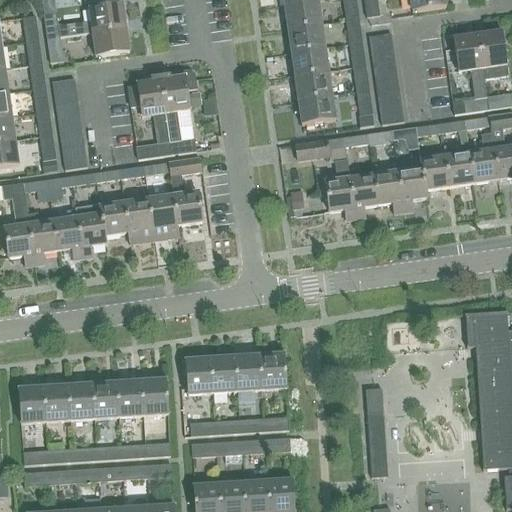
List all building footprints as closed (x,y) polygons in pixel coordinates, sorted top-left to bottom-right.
[(376,0),(363,0),(366,14),(379,12),(376,0)] [(444,0),(410,0),(413,16),(446,11),(444,0)] [(283,8),(287,32),(321,27),(318,3),(283,8)] [(356,6),(343,8),(346,23),(359,22),(356,6)] [(88,12),(90,25),(58,29),(56,17),(43,19),(47,43),(91,37),(126,32),(123,7),(88,12)] [(287,32),(290,56),(325,51),(321,27),(287,32)] [(26,45),(39,44),(37,28),(23,30),(26,45)] [(360,31),(347,32),(349,48),(362,46),(360,31)] [(126,32),(91,37),(95,61),(130,56),(126,32)] [(502,35),(478,39),(485,83),(509,79),(502,35)] [(393,49),(391,37),(368,40),(370,52),(393,49)] [(485,83),(478,39),(453,43),(459,77),(471,75),(475,102),(453,105),(455,118),(489,113),(487,100),(485,83)] [(48,51),(50,66),(63,65),(61,49),(48,51)] [(371,63),(395,60),(393,49),(370,52),(371,63)] [(290,56),(294,80),(328,75),(325,51),(290,56)] [(40,52),(27,54),(29,69),(42,68),(40,52)] [(363,55),(350,57),(353,72),(366,70),(363,55)] [(373,74),(396,71),(395,60),(371,63),(373,74)] [(374,85),(398,82),(396,71),(373,74),(374,85)] [(195,79),(194,77),(193,76),(190,75),(187,74),(169,76),(170,82),(159,84),(170,159),(196,155),(194,142),(181,144),(177,116),(190,114),(187,94),(197,93),(195,79)] [(294,80),(298,104),(332,99),(328,75),(294,80)] [(43,76),(30,78),(33,93),(46,91),(43,76)] [(367,79),(354,81),(356,96),(369,94),(367,79)] [(74,82),(52,85),(54,96),(76,93),(74,82)] [(376,96),(399,93),(398,82),(374,85),(376,96)] [(132,91),(128,95),(131,111),(137,110),(139,122),(153,120),(157,147),(136,150),(138,164),(170,159),(159,84),(136,87),(137,90),(132,91)] [(76,93),(54,96),(55,107),(77,104),(76,93)] [(377,107),(401,104),(399,93),(376,96),(377,107)] [(7,97),(0,98),(0,122),(11,121),(7,97)] [(511,109),(510,97),(487,100),(489,113),(511,109)] [(332,99),(298,104),(301,129),(335,124),(332,99)] [(47,100),(34,102),(36,117),(49,115),(47,100)] [(370,103),(357,104),(360,119),(373,117),(370,103)] [(77,104),(55,107),(57,118),(79,115),(77,104)] [(379,118),(402,115),(401,104),(377,107),(379,118)] [(79,115),(57,118),(58,128),(81,125),(79,115)] [(381,130),(404,127),(402,115),(379,118),(381,130)] [(490,130),(491,133),(502,132),(511,130),(511,117),(489,121),(490,130)] [(11,121),(0,122),(0,146),(14,145),(11,121)] [(466,133),(490,130),(489,121),(465,124),(466,133)] [(50,124),(37,126),(39,141),(52,139),(50,124)] [(466,133),(465,124),(439,128),(441,137),(466,133)] [(81,125),(58,128),(60,139),(82,136),(81,125)] [(416,131),(417,140),(441,137),(439,128),(416,131)] [(416,131),(391,134),(393,144),(406,142),(408,154),(418,152),(417,140),(416,131)] [(511,149),(505,151),(502,132),(491,133),(491,136),(492,136),(499,183),(511,180),(511,149)] [(391,134),(383,136),(384,145),(393,144),(391,134)] [(82,136),(60,139),(61,150),(84,147),(82,136)] [(482,138),(484,154),(470,156),(474,186),(499,183),(492,136),(491,136),(482,138)] [(370,147),(369,138),(345,142),(346,151),(370,147)] [(345,142),(295,149),(298,164),(330,160),(329,153),(346,151),(345,142)] [(0,171),(18,169),(14,145),(0,146),(0,171)] [(84,147),(61,150),(63,161),(85,157),(84,147)] [(444,149),(446,159),(450,190),(474,186),(470,156),(457,158),(455,147),(444,149)] [(54,148),(41,150),(43,165),(56,163),(54,148)] [(63,161),(65,172),(87,169),(85,157),(63,161)] [(421,163),(422,170),(423,170),(426,193),(450,190),(446,159),(421,163)] [(200,175),(199,163),(198,162),(169,166),(170,175),(174,199),(178,229),(203,225),(198,195),(183,197),(180,178),(200,175)] [(350,180),(349,180),(348,173),(347,163),(335,165),(337,182),(325,184),(330,214),(344,212),(346,223),(356,222),(350,180)] [(169,166),(144,169),(145,178),(170,175),(169,166)] [(120,173),(121,182),(145,178),(144,169),(120,173)] [(422,170),(398,174),(404,215),(414,214),(412,204),(427,202),(426,193),(423,170),(422,170)] [(359,171),(348,173),(349,180),(350,180),(356,222),(366,220),(365,210),(378,208),(374,177),(360,179),(359,171)] [(95,177),(96,185),(121,182),(120,173),(95,177)] [(398,174),(374,177),(378,208),(392,206),(394,217),(404,215),(398,174)] [(72,189),(96,185),(95,177),(71,180),(72,189)] [(71,180),(66,181),(47,183),(48,192),(72,189),(71,180)] [(23,187),(24,196),(48,192),(47,183),(23,187)] [(13,197),(17,229),(5,231),(9,261),(23,259),(25,271),(35,269),(29,227),(27,216),(24,196),(23,187),(0,190),(0,195),(1,199),(13,197)] [(174,199),(149,202),(155,243),(180,240),(178,229),(174,199)] [(129,236),(128,236),(130,247),(155,243),(149,202),(125,206),(129,236)] [(129,236),(125,206),(100,209),(104,239),(128,236),(129,236)] [(100,209),(76,213),(77,220),(83,262),(93,261),(91,250),(106,248),(104,239),(100,209)] [(37,215),(27,216),(29,227),(35,269),(45,268),(43,256),(57,254),(53,224),(39,226),(37,215)] [(77,220),(53,224),(57,254),(72,252),(73,263),(83,262),(77,220)] [(511,511),(511,333),(509,334),(507,315),(466,318),(468,350),(476,349),(484,473),(511,471),(511,478),(505,479),(507,511),(511,511)] [(285,357),(259,359),(262,394),(287,392),(285,357)] [(259,359),(235,361),(238,396),(262,394),(259,359)] [(235,361),(210,363),(213,398),(238,396),(235,361)] [(213,398),(210,363),(186,365),(188,399),(213,398)] [(166,383),(142,385),(144,419),(169,418),(166,383)] [(142,385),(116,387),(119,421),(144,419),(142,385)] [(116,387),(92,388),(94,423),(119,421),(116,387)] [(92,388),(67,390),(69,424),(94,423),(92,388)] [(67,390),(43,391),(45,426),(69,424),(67,390)] [(45,426),(43,391),(19,393),(21,428),(45,426)] [(384,415),(382,391),(365,392),(367,416),(384,415)] [(280,434),(280,421),(264,422),(265,435),(280,434)] [(256,436),(255,423),(240,424),(240,437),(256,436)] [(231,437),(230,424),(214,425),(215,438),(231,437)] [(206,439),(205,426),(190,427),(191,440),(206,439)] [(466,438),(465,426),(394,427),(394,454),(422,453),(455,452),(455,438),(466,438)] [(274,443),(275,456),(290,455),(289,442),(274,443)] [(249,444),(250,457),(266,456),(265,443),(249,444)] [(225,446),(226,459),(242,458),(241,445),(225,446)] [(200,447),(201,460),(217,459),(216,446),(200,447)] [(163,460),(162,447),(146,448),(147,461),(163,460)] [(137,461),(136,448),(120,449),(121,462),(137,461)] [(113,463),(112,450),(96,451),(97,464),(113,463)] [(88,465),(87,451),(71,452),(72,466),(88,465)] [(64,466),(63,453),(47,454),(48,467),(64,466)] [(39,468),(38,455),(23,456),(24,469),(39,468)] [(157,468),(158,481),(172,480),(171,467),(157,468)] [(132,470),(132,483),(148,482),(147,469),(132,470)] [(105,472),(106,485),(122,484),(121,471),(105,472)] [(82,473),(83,486),(99,485),(98,472),(82,473)] [(57,475),(57,488),(73,487),(72,474),(57,475)] [(33,476),(34,489),(50,488),(49,475),(33,476)] [(0,477),(0,500),(9,500),(8,477),(0,477)] [(295,511),(293,483),(268,485),(269,511),(295,511)] [(269,511),(268,485),(244,487),(245,511),(269,511)] [(245,511),(244,487),(219,489),(220,511),(245,511)] [(220,511),(219,489),(194,490),(194,511),(220,511)]
